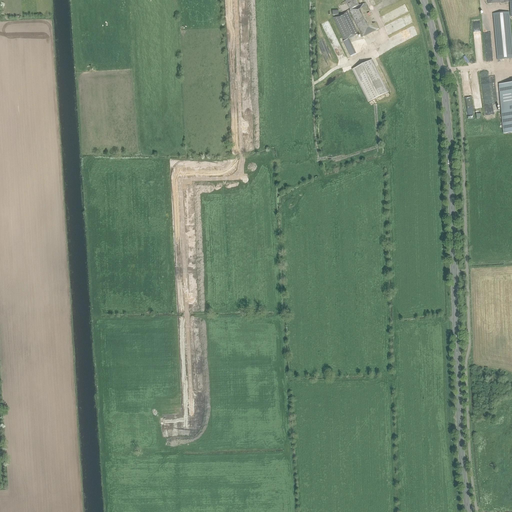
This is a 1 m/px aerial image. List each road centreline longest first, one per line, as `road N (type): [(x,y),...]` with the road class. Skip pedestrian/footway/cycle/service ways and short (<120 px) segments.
road 1 (primary): [(468,511),(447,122),(423,0)]
road 2 (track): [(310,0),(318,160)]
